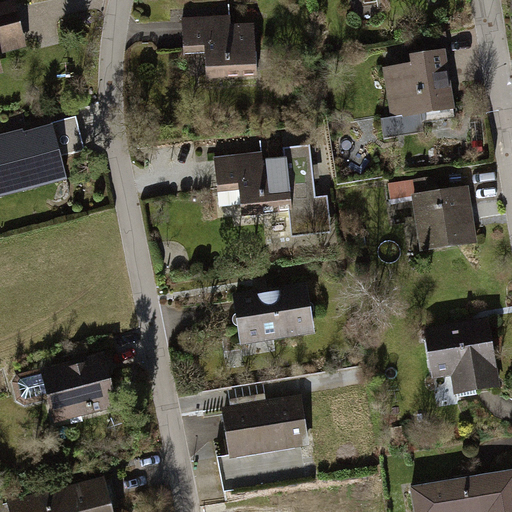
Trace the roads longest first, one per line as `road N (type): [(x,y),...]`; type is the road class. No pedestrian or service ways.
road 1 (residential): [(124,0),(116,109),(188,511)]
road 2 (residential): [(487,0),(511,177)]
